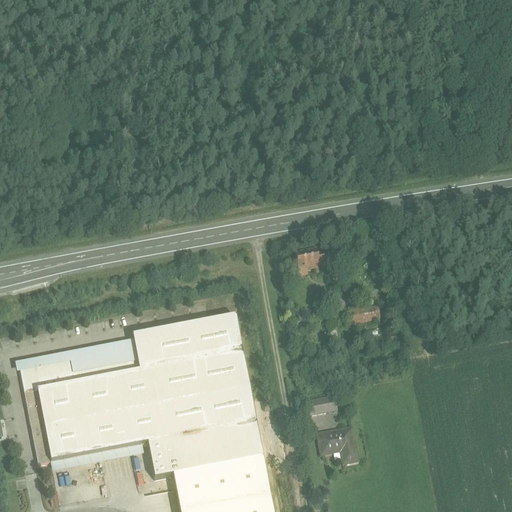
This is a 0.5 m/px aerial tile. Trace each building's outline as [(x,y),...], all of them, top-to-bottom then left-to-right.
[(317,251),(296,255),(299,272),(320,268),(318,255),(317,251)] [(330,253),(318,255),(320,268),(332,265),(330,253)] [(357,312),(347,314),(349,327),(379,321),(377,308),(366,310),(357,312)] [(236,319),(133,339),(137,362),(96,370),(96,367),(91,366),(90,371),(75,374),(73,362),(20,372),(39,468),(148,447),(155,482),(172,478),(263,461),(236,319)] [(335,399),(309,403),(312,417),(337,412),(335,399)] [(352,431),(318,437),(322,457),(323,457),(322,455),(343,451),(344,458),(342,459),(344,466),(358,463),(352,431)] [(272,511),(263,461),(172,478),(178,511),(272,511)] [(139,490),(149,489),(148,478),(138,480),(139,490)]
